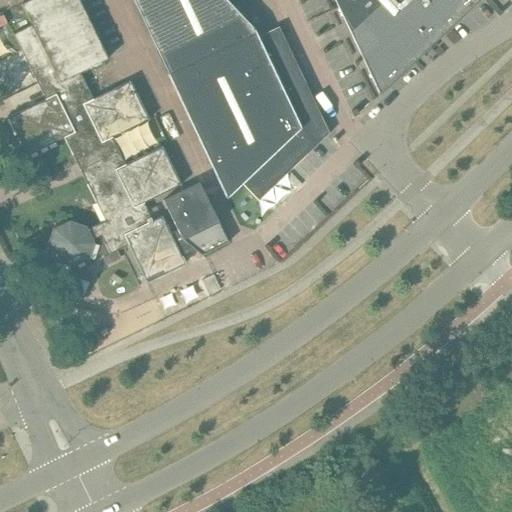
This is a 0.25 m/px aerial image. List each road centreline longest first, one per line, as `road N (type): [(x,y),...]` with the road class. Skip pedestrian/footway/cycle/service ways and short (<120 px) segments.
road 1 (tertiary): [(105,511),(323,384),(406,324),(479,256)]
road 2 (tertiary): [(437,217),(369,279),(228,383),(71,465)]
road 3 (unknown): [(101,280),(165,253),(248,201),(340,115)]
road 4 (unclassified): [(387,154),(349,134),(286,0)]
road 5 (unclassified): [(387,154),(405,102),(511,27)]
